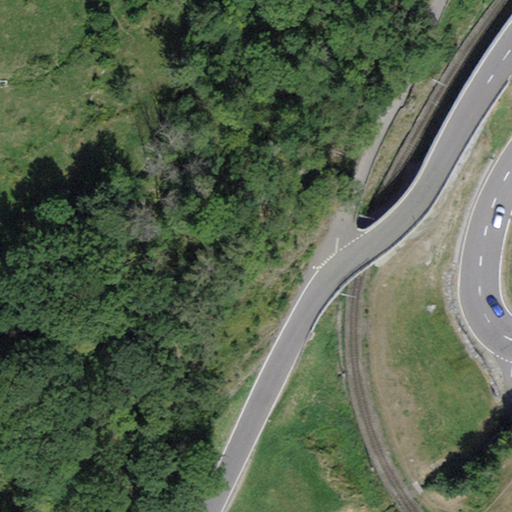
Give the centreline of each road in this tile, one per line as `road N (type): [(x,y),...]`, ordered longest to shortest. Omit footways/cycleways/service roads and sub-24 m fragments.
road 1 (residential): [(447,0),(342,222),(338,266)]
road 2 (tertiary): [(338,266),(392,230),(425,193),(511,47)]
road 3 (tertiary): [(209,511),(299,316),(338,266)]
road 4 (tertiary): [(511,168),(487,227),(480,291),(488,324),(511,340)]
